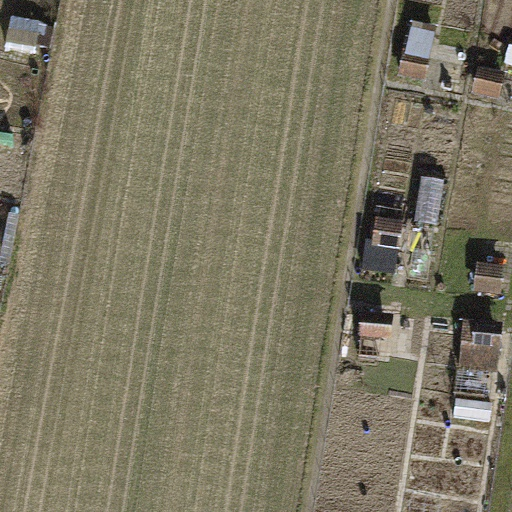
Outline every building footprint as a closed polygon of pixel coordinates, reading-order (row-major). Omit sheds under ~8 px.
[(441,29),(413,25),(404,87),(432,91),(441,29)] [(473,41),(454,38),(448,76),(467,79),(473,41)] [(511,85),(511,74),(483,71),(479,100),(509,105),(511,85)] [(449,209),(421,205),(419,223),(446,227),(449,209)] [(408,226),(383,223),(379,250),(404,254),(408,226)] [(509,270),(480,266),(475,296),(505,300),(509,270)] [(395,329),(366,325),(361,356),(391,360),(395,329)] [(505,330),(471,325),(465,370),(498,374),(505,330)]
